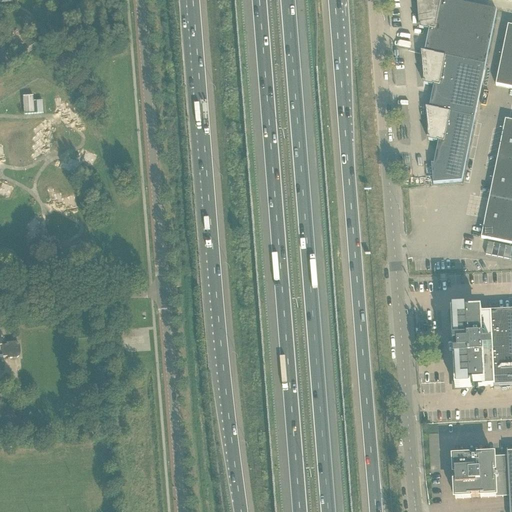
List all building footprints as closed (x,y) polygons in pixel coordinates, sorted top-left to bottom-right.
[(429,30),(424,53),(424,54),(485,66),(496,11),(442,0),(416,0),(419,29),(428,31),(428,29),(429,30)] [(40,35),(47,31),(41,22),(35,27),(40,35)] [(496,86),(511,89),(511,27),(508,26),(496,86)] [(20,58),(37,48),(31,38),(27,40),(29,42),(25,44),(26,45),(16,51),(20,58)] [(434,86),(429,109),(429,110),(474,119),(485,66),(424,54),(424,53),(421,52),(423,83),(424,86),(432,87),(433,85),(434,86)] [(9,70),(6,65),(0,55),(0,74),(0,75),(9,70)] [(36,95),(24,96),(25,113),(45,113),(45,101),(36,101),(36,95)] [(429,110),(429,109),(426,108),(428,142),(437,143),(437,142),(438,142),(433,165),(431,164),(433,184),(462,182),(474,119),(429,110)] [(511,121),(505,120),(481,239),(491,241),(511,244),(511,121)] [(33,130),(31,132),(34,136),(37,134),(40,132),(44,128),(45,128),(41,123),(33,130)] [(33,138),(30,141),(34,144),(36,143),(39,140),(44,137),(44,136),(40,132),(33,138)] [(32,147),(30,149),(33,153),(36,151),(39,149),(43,146),(43,145),(40,141),(32,147)] [(31,155),(29,158),(32,162),(35,160),(42,154),(39,149),(31,155)] [(83,157),(81,162),(92,166),(94,166),(95,162),(94,161),(95,161),(96,161),(98,156),(97,155),(86,151),(84,157),(83,157)] [(69,159),(67,164),(77,168),(80,168),(81,164),(80,163),(79,162),(75,161),(69,159)] [(62,162),(60,168),(69,171),(72,172),(74,167),(71,166),(67,164),(62,162)] [(0,188),(0,195),(9,198),(10,198),(12,194),(11,193),(13,193),(15,188),(14,187),(3,183),(0,189),(0,188)] [(52,186),(47,187),(47,190),(50,200),(55,198),(53,189),(52,186)] [(59,190),(54,192),(55,195),(56,198),(57,204),(63,203),(60,193),(59,190)] [(62,196),(62,197),(63,203),(65,209),(71,207),(71,208),(77,206),(74,195),(73,194),(68,195),(68,196),(67,195),(62,196)] [(27,225),(25,228),(29,231),(31,230),(34,227),(38,223),(34,219),(27,225)] [(27,234),(25,236),(29,240),(31,238),(34,236),(38,232),(38,231),(34,227),(27,234)] [(27,243),(25,245),(29,249),(31,247),(34,244),(38,240),(34,236),(27,243)] [(80,241),(79,247),(78,246),(76,252),(88,255),(89,255),(90,251),(89,250),(90,250),(91,250),(93,245),(92,244),(80,241)] [(27,251),(25,254),(29,257),(31,255),(38,249),(34,244),(27,251)] [(65,250),(63,255),(72,258),(76,259),(77,253),(76,253),(74,252),(71,251),(65,250)] [(57,254),(56,260),(65,262),(69,263),(70,258),(67,257),(63,256),(57,254)] [(457,347),(457,348),(511,346),(511,310),(490,312),(451,314),(452,324),(452,340),(452,342),(453,342),(453,348),(457,347)] [(6,346),(1,346),(0,332),(0,372),(3,372),(2,358),(7,358),(7,360),(16,359),(18,357),(19,355),(20,353),(19,348),(19,346),(17,344),(15,343),(6,344),(6,346)] [(511,346),(457,348),(457,354),(453,354),(454,360),(453,360),(454,378),(455,388),(493,386),(511,385),(511,346)] [(511,511),(511,452),(507,453),(507,451),(507,459),(494,459),(494,458),(454,460),(456,499),(496,497),(496,496),(509,495),(509,511),(511,511)]
